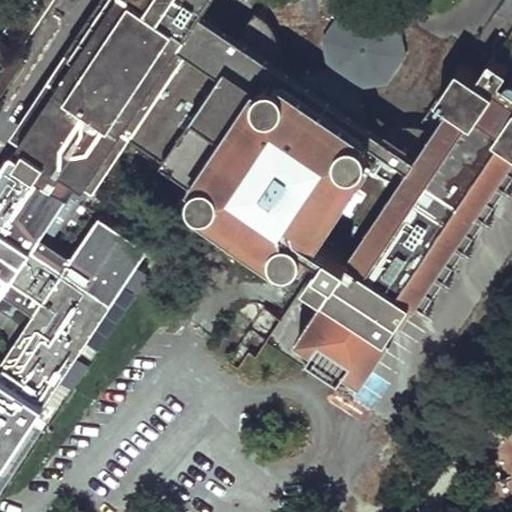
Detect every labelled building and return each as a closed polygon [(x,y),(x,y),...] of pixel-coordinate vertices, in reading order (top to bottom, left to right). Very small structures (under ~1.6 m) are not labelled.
[(20,0),(4,25),(25,39),(50,0),(20,0)] [(97,185),(135,126),(211,9),(197,0),(112,0),(21,135),(28,139),(80,173),(97,185)] [(197,0),(211,9),(217,0),(197,0)] [(314,74),(363,106),(359,83),(388,79),(405,53),(400,23),(374,5),(343,11),(326,36),(331,64),(314,74)] [(428,144),(363,106),(314,74),(302,72),(290,76),(275,65),(279,52),(278,38),(271,22),(265,16),(256,10),(245,28),(234,21),(211,9),(135,126),(178,155),(199,169),(197,176),(198,187),(203,198),(286,253),(309,249),(322,258),(309,277),(327,290),(428,144)] [(0,91),(25,54),(0,37),(0,91)] [(454,102),(428,144),(327,290),(299,333),(316,344),(311,351),(324,360),(344,374),(349,366),(365,377),(395,332),(392,329),(403,313),(406,316),(419,298),(433,306),(511,187),(511,82),(503,77),(510,66),(495,56),(480,74),(462,61),(440,93),(454,102)] [(74,254),(42,233),(72,189),(70,188),(80,173),(28,139),(19,152),(14,149),(0,170),(0,467),(150,243),(103,210),(74,254)] [(253,323),(262,334),(278,322),(269,310),(253,323)]
